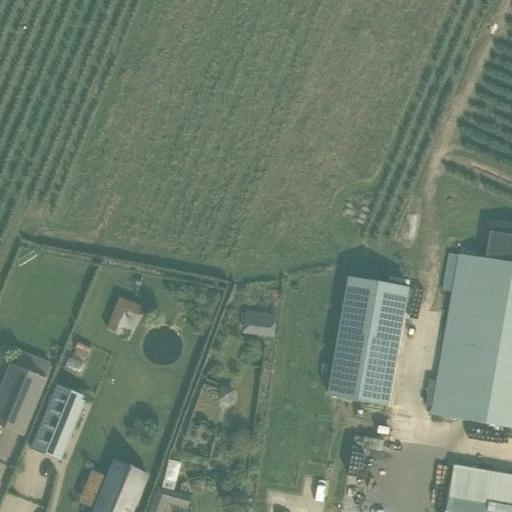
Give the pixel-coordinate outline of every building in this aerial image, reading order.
[(511,236),(489,233),(485,261),(459,256),(431,415),(511,428),(511,236)] [(349,278),(328,397),(388,408),(408,289),(349,278)] [(141,307),(120,298),(107,329),(116,333),(125,311),(138,316),(141,307)] [(262,313),(258,337),(273,339),(277,316),(262,313)] [(78,343),(75,350),(78,351),(88,355),(91,349),(78,343)] [(0,429),(1,427),(22,436),(45,381),(12,367),(5,384),(0,382),(0,429)] [(56,385),(30,450),(60,463),(87,398),(56,385)] [(232,406),(235,391),(220,388),(217,403),(232,406)] [(93,511),(132,511),(147,476),(114,463),(93,511)] [(482,511),(489,474),(453,467),(445,511),(482,511)] [(164,480),(162,488),(158,486),(153,497),(148,511),(164,511),(167,504),(173,506),(177,492),(174,491),(176,484),(164,480)]
